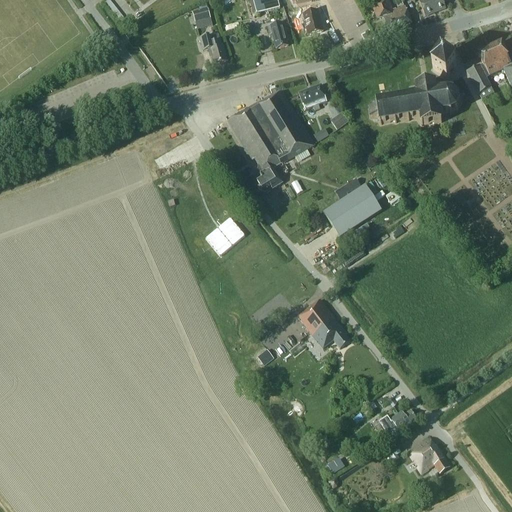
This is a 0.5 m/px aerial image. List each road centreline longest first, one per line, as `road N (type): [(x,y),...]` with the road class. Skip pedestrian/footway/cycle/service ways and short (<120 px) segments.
road 1 (unclassified): [(497,511),(175,101)]
road 2 (tertiary): [(175,101),(463,25)]
road 3 (tertiary): [(0,167),(161,105)]
road 4 (residential): [(161,105),(83,0)]
